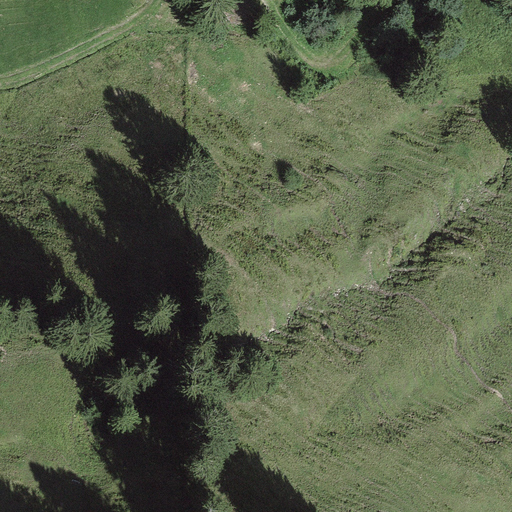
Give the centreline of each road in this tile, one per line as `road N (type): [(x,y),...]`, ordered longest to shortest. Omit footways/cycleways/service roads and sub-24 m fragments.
road 1 (track): [(0,80),(132,21),(156,0)]
road 2 (track): [(266,0),(303,48),(325,59),(384,0)]
